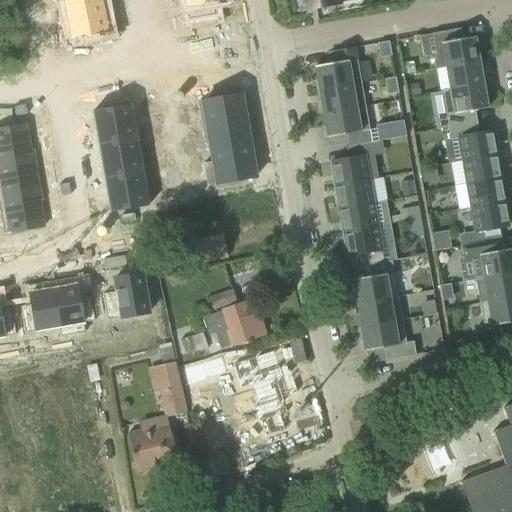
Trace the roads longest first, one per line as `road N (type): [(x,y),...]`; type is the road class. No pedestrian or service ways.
road 1 (residential): [(333,392),(261,38)]
road 2 (residential): [(56,77),(90,264),(0,280)]
road 3 (residential): [(261,38),(511,0)]
road 4 (residential): [(56,77),(261,38)]
road 5 (residential): [(511,344),(457,366),(333,392)]
road 6 (residential): [(172,511),(343,448)]
